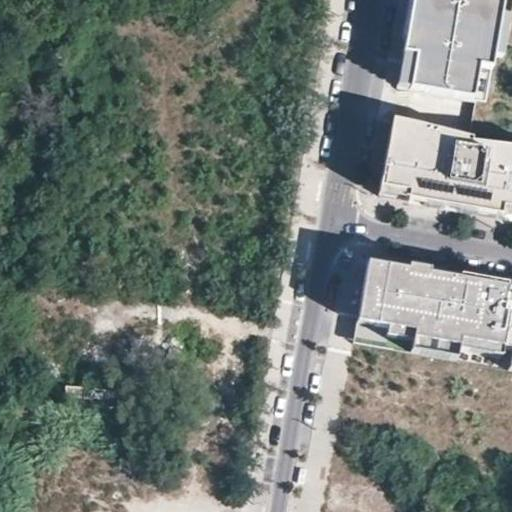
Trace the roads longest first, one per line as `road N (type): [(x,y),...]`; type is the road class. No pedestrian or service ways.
road 1 (residential): [(330,225),(279,511)]
road 2 (residential): [(371,0),(330,225)]
road 3 (residential): [(511,255),(330,225)]
